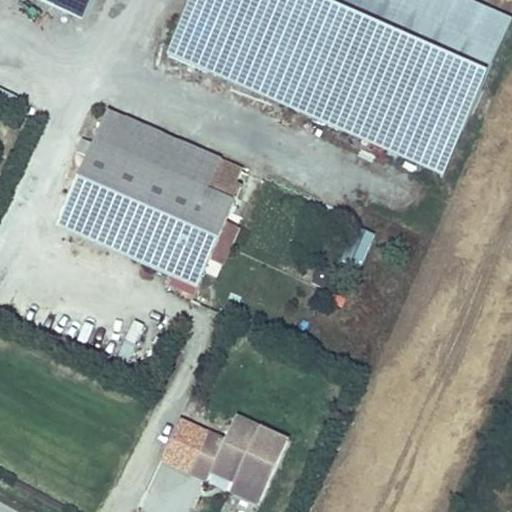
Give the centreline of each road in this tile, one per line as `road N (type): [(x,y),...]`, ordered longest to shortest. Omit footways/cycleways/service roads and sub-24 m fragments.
road 1 (unknown): [(0,29),(86,78),(386,199)]
road 2 (unknown): [(10,230),(184,316),(194,331),(184,369),(110,511)]
